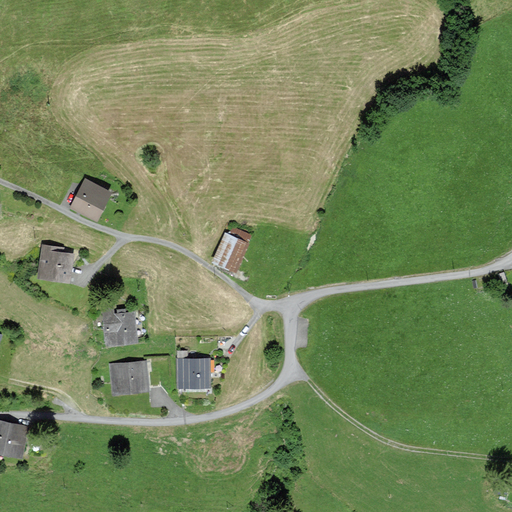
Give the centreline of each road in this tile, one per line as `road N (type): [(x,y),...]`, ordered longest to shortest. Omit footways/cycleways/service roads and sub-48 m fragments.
road 1 (unclassified): [(0,415),(155,422),(231,409),(286,376),(289,309)]
road 2 (unclassified): [(289,309),(262,304),(180,248),(58,208)]
road 3 (track): [(288,367),(390,442),(511,459)]
road 4 (unclassified): [(289,309),(313,294),(475,273),(511,256)]
